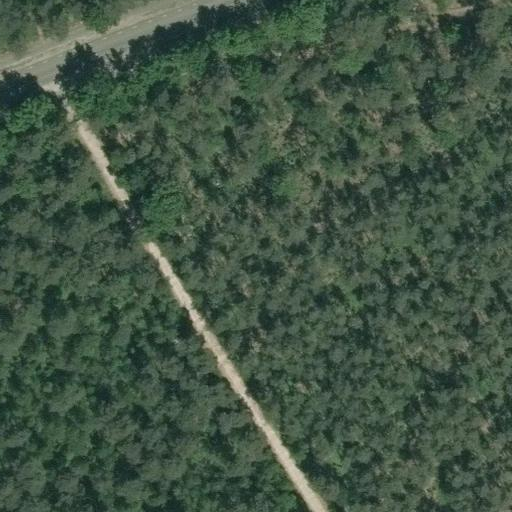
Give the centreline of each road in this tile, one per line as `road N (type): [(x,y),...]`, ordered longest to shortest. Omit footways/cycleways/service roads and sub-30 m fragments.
road 1 (track): [(318,511),(61,94)]
road 2 (tertiary): [(0,89),(234,0)]
